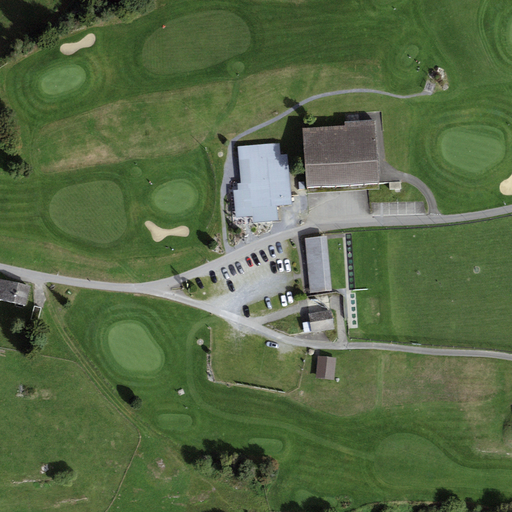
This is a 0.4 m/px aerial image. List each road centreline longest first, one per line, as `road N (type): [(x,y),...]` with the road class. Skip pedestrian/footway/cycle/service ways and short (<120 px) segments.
road 1 (unclassified): [(150,289),(310,227),(455,219),(511,207)]
road 2 (unclassified): [(150,289),(314,345),(511,358)]
road 3 (unclassified): [(0,266),(150,289)]
